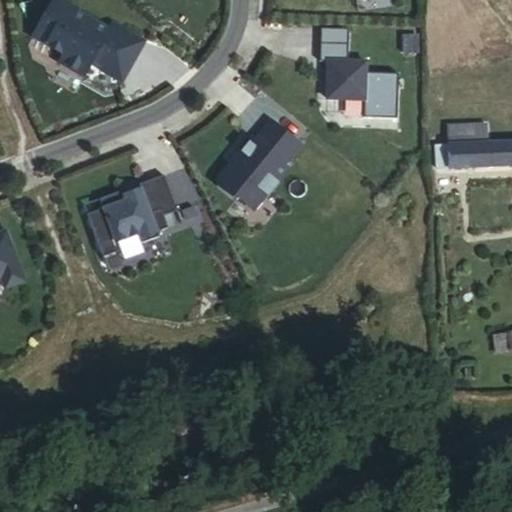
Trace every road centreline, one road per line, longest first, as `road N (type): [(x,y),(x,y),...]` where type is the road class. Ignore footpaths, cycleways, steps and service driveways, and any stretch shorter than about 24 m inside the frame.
road 1 (residential): [(243,0),(233,48),(200,90),(36,157)]
road 2 (unclassified): [(252,511),(511,437)]
